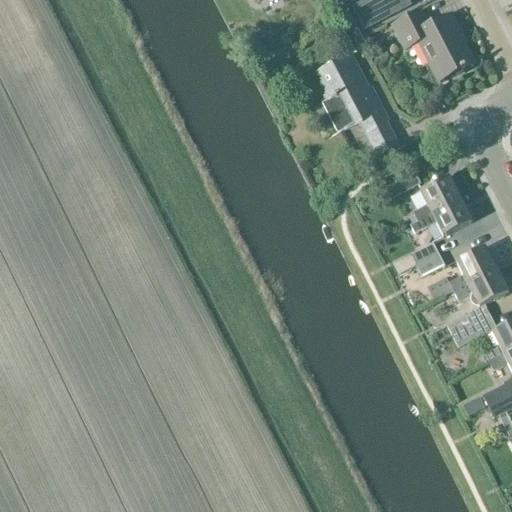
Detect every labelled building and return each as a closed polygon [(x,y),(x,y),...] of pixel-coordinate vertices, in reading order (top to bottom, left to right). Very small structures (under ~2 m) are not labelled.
[(366,0),(366,1),(351,9),(364,33),(411,9),(406,0),(366,0)] [(421,16),(395,30),(406,51),(419,44),(439,83),(473,66),(449,19),(428,29),(421,16)] [(364,134),(365,133),(378,158),(397,148),(384,123),(385,123),(373,99),(371,100),(351,60),(301,85),(301,86),(313,80),(325,104),(322,105),(337,135),(328,140),(329,141),(359,125),(364,134)] [(386,190),(391,201),(421,186),(415,175),(386,190)] [(427,208),(412,215),(417,224),(460,202),(449,179),(420,194),(427,208)] [(415,236),(436,225),(444,240),(472,225),(460,202),(417,224),(411,227),(415,236)] [(434,247),(411,259),(416,269),(439,257),(434,247)] [(463,278),(448,286),(453,295),(496,273),(485,250),(456,264),(463,278)] [(445,269),(439,257),(416,269),(423,281),(445,269)] [(491,319),(485,307),(508,296),(496,273),(453,295),(457,303),(472,296),(479,310),(468,316),(469,318),(447,329),(452,339),(491,319)] [(438,285),(427,291),(433,303),(445,298),(438,285)] [(511,353),(511,324),(498,332),(491,319),(452,339),(458,350),(479,340),(480,341),(492,334),(499,349),(485,356),(489,365),(511,353)] [(504,388),(483,398),(488,409),(511,398),(511,397),(511,353),(489,365),(494,374),(508,367),(511,373),(511,381),(504,386),(504,388)] [(511,399),(511,398),(488,409),(494,421),(511,412),(511,399)]
